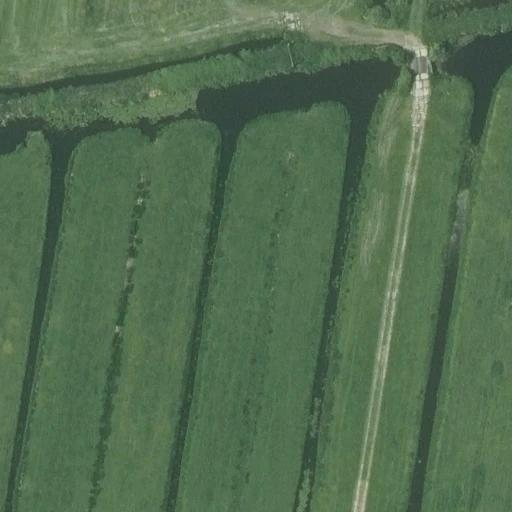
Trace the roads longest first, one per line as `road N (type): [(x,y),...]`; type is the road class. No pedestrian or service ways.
road 1 (track): [(511,14),(0,114)]
road 2 (track): [(360,511),(416,149),(408,32),(419,0)]
